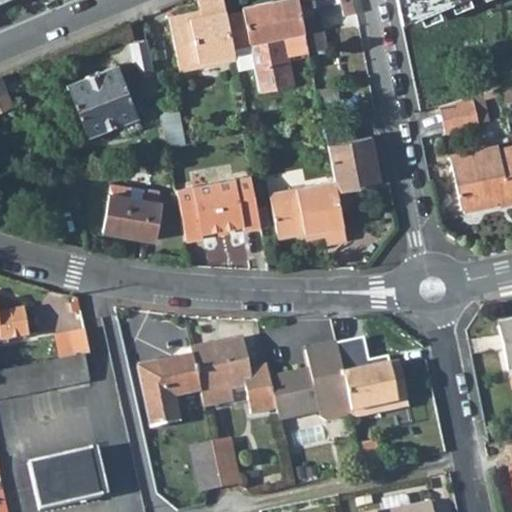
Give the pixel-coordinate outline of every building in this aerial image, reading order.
[(168,17),(178,66),(234,54),(226,15),(222,0),(197,0),(200,15),(189,18),(188,13),(168,17)] [(253,66),(258,91),(292,84),(286,57),(308,52),(307,51),(298,4),(297,0),(276,0),(241,7),(242,12),(250,51),(251,58),(253,66)] [(309,0),(310,2),(298,4),(307,51),(326,47),(320,15),(314,16),(312,7),(340,1),(343,15),(356,12),(352,0),(309,0)] [(511,0),(394,0),(399,26),(466,0),(511,0)] [(242,12),(226,15),(234,54),(235,61),(251,58),(250,51),(242,12)] [(129,46),(135,80),(139,79),(153,76),(146,43),(129,46)] [(251,58),(235,61),(237,70),(253,66),(251,58)] [(66,84),(86,135),(124,120),(131,138),(144,133),(137,115),(117,64),(66,84)] [(139,79),(143,98),(157,96),(153,76),(139,79)] [(0,109),(10,105),(0,80),(0,109)] [(511,82),(500,85),(503,102),(511,100),(511,82)] [(315,90),(318,103),(339,99),(336,86),(315,90)] [(471,95),(477,122),(489,119),(483,91),(471,95)] [(438,106),(443,131),(477,124),(477,122),(471,95),(438,106)] [(159,109),(163,128),(181,124),(178,105),(159,109)] [(163,128),(167,148),(185,144),(181,124),(163,128)] [(323,126),(325,137),(334,135),(331,124),(323,126)] [(325,137),(327,145),(345,141),(344,133),(334,135),(325,137)] [(334,180),(336,191),(379,182),(370,136),(345,141),(327,145),(334,180)] [(448,155),(459,209),(506,199),(507,203),(511,201),(511,145),(497,149),(496,145),(448,155)] [(201,233),(242,225),(243,230),(260,226),(250,175),(175,189),(175,193),(183,232),(185,241),(202,238),(201,233)] [(268,193),(276,238),(304,232),(322,229),(324,236),(325,244),(345,240),(342,225),(342,221),(336,191),(334,180),(268,193)] [(108,193),(141,199),(142,188),(109,183),(108,193)] [(108,193),(102,231),(122,234),(123,229),(135,231),(134,236),(154,239),(160,202),(156,202),(158,191),(142,188),(141,199),(108,193)] [(304,232),(305,239),(324,236),(322,229),(304,232)] [(0,340),(28,335),(23,308),(0,312),(0,340)] [(511,325),(497,328),(506,370),(511,369),(511,325)] [(83,355),(89,353),(83,328),(55,335),(60,359),(83,355)] [(199,392),(202,407),(232,400),(230,389),(243,386),(249,414),(275,408),(268,379),(265,365),(248,369),(241,338),(190,349),(191,357),(199,392)] [(307,370),(268,379),(275,408),(277,420),(317,411),(319,417),(325,421),(350,415),(340,368),(334,344),(303,350),(307,370)] [(83,355),(60,359),(0,371),(0,397),(88,379),(83,355)] [(172,398),(199,392),(191,357),(136,369),(150,429),(177,422),(172,398)] [(357,364),(359,370),(388,364),(387,357),(357,364)] [(350,415),(351,420),(369,415),(367,408),(406,400),(398,362),(388,364),(359,370),(357,364),(340,368),(350,415)] [(367,408),(369,415),(408,407),(406,400),(367,408)] [(210,443),(220,487),(238,483),(229,439),(210,443)] [(190,448),(200,491),(220,487),(210,443),(190,448)] [(96,448),(27,464),(38,511),(107,496),(96,448)] [(380,499),(382,511),(408,506),(407,497),(402,495),(380,499)] [(379,511),(430,511),(429,502),(408,506),(382,511),(379,511)]
